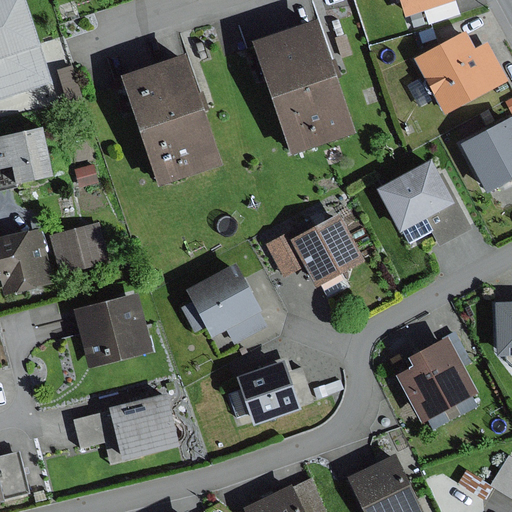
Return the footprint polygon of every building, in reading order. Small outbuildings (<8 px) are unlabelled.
[(18,0),(0,0),(0,103),(47,88),(18,0)] [(450,0),(397,0),(404,20),(423,13),(452,4),(450,0)] [(452,4),(423,13),(428,26),(459,16),(455,3),(452,4)] [(313,26),(250,49),(289,158),(352,136),(313,26)] [(463,34),(411,61),(442,120),(507,85),(486,44),(472,51),(463,34)] [(180,60),(119,80),(156,189),(218,168),(180,60)] [(71,68),(56,73),(66,102),(80,97),(71,68)] [(511,130),(508,122),(458,149),(484,197),(511,182),(511,130)] [(40,133),(0,141),(0,170),(9,169),(14,190),(50,183),(40,133)] [(94,166),(75,171),(80,190),(99,185),(94,166)] [(428,166),(375,194),(396,234),(423,220),(449,206),(428,166)] [(449,206),(423,220),(437,247),(469,230),(455,203),(449,206)] [(337,218),(290,242),(304,268),(315,289),(361,265),(337,218)] [(101,225),(51,237),(60,275),(110,263),(101,225)] [(39,232),(0,241),(0,283),(3,297),(52,285),(39,232)] [(304,268),(290,242),(286,235),(264,247),(282,280),(304,268)] [(232,267),(183,294),(189,305),(203,330),(209,341),(223,333),(231,348),(267,329),(232,267)] [(135,297),(72,314),(88,371),(151,354),(135,297)] [(203,330),(189,305),(179,310),(193,335),(203,330)] [(511,307),(493,308),(495,359),(511,358),(511,307)] [(454,334),(445,339),(461,370),(471,365),(454,334)] [(409,374),(396,381),(420,427),(476,397),(461,370),(445,339),(403,362),(409,374)] [(280,366),(234,382),(251,430),(297,414),(295,409),(283,375),(280,366)] [(301,369),(283,375),(295,409),(313,403),(301,369)] [(164,398),(107,412),(114,443),(119,465),(176,451),(164,398)] [(114,443),(107,412),(73,420),(80,451),(104,445),(114,443)] [(114,443),(104,445),(109,467),(119,465),(114,443)] [(17,454),(0,458),(0,501),(27,496),(17,454)] [(420,511),(395,458),(346,481),(361,511),(420,511)] [(511,460),(507,458),(490,487),(511,500),(511,460)] [(465,473),(457,485),(483,503),(491,490),(465,473)] [(324,511),(309,479),(291,488),(302,511),(324,511)] [(302,511),(291,488),(242,511),(302,511)]
